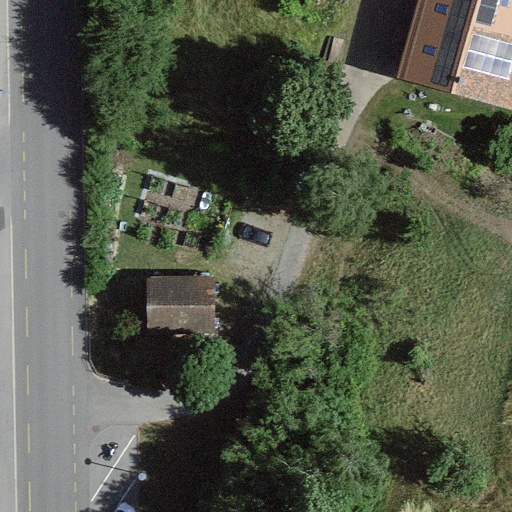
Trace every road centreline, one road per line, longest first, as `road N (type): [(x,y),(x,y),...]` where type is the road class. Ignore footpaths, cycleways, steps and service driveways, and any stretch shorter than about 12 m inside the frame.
road 1 (unknown): [(57,400),(177,396),(234,357),(266,299),(364,0)]
road 2 (tertiary): [(60,511),(46,0)]
